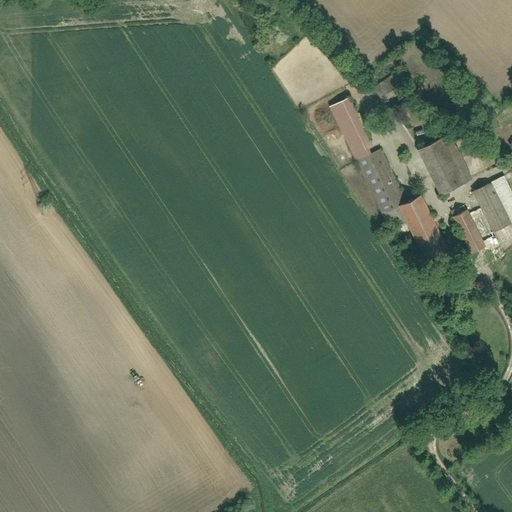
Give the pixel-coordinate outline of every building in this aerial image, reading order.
[(398,68),(376,82),(384,95),(406,81),(398,68)] [(405,96),(392,105),(407,128),(420,120),(405,96)] [(349,99),(332,107),(391,229),(408,221),(427,259),(446,250),(420,196),(407,202),(380,149),(371,153),(370,150),(373,148),(349,99)] [(511,123),(503,128),(511,148),(511,123)] [(452,131),(420,146),(442,192),(474,177),(452,131)] [(511,189),(504,174),(474,190),(496,231),(511,222),(511,189)] [(467,207),(453,213),(473,251),(486,244),(467,207)]
